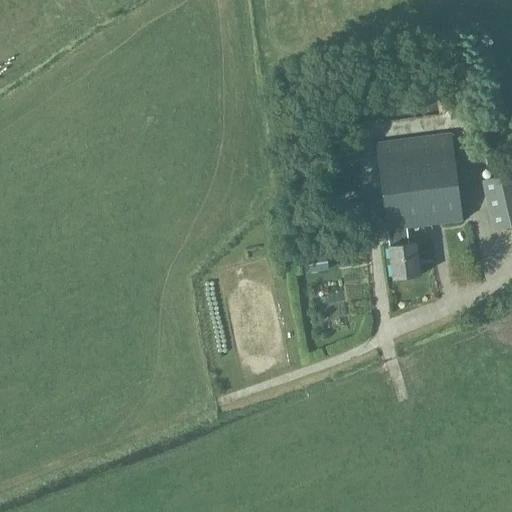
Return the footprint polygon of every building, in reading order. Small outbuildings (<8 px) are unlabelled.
[(388,231),(389,231),(390,238),(391,246),(390,246),(393,279),(419,276),(415,243),(409,244),(407,227),(462,220),(452,133),(376,143),(388,231)] [(490,148),(476,151),(479,168),(494,164),(490,148)] [(511,175),(483,182),(494,230),(511,225),(511,175)] [(321,196),(323,212),(363,207),(361,192),(321,196)] [(306,257),(307,265),(308,273),(328,270),(325,255),(306,257)]
